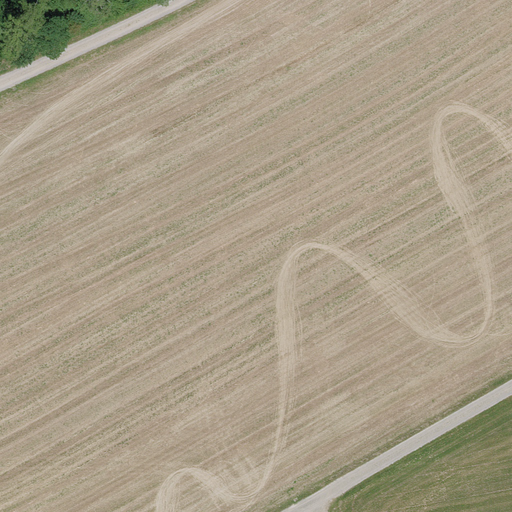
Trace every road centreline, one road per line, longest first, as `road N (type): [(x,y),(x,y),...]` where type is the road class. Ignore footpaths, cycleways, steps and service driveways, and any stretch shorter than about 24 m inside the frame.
road 1 (track): [(511,394),(311,511)]
road 2 (track): [(187,0),(0,90)]
